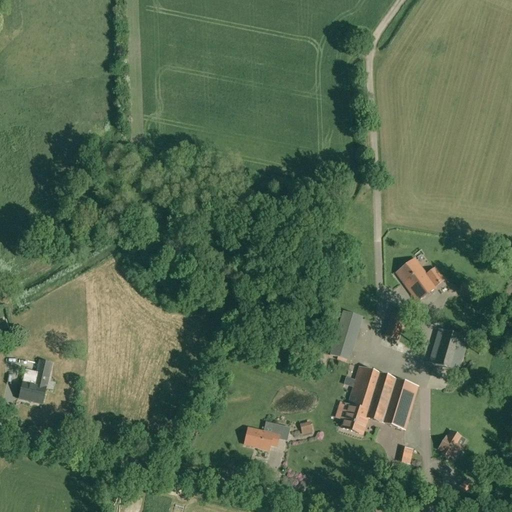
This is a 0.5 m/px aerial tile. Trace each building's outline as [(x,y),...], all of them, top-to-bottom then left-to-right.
[(416,302),(436,288),(435,288),(444,281),(437,272),(428,278),(415,259),(396,274),(416,302)] [(458,294),(472,299),(476,290),(462,285),(458,294)] [(397,341),(407,312),(394,308),(385,336),(397,341)] [(349,361),(362,319),(342,313),(330,355),(349,361)] [(469,340),(439,330),(429,363),(459,374),(469,340)] [(22,383),(19,399),(41,404),(51,365),(39,362),(34,386),(22,383)] [(345,411),(351,413),(344,434),(360,439),(367,418),(406,431),(420,388),(360,368),(345,411)] [(310,422),(299,425),(302,436),(313,434),(310,422)] [(277,448),(279,435),(264,432),(264,433),(248,429),(245,445),(269,451),(270,446),(277,448)] [(463,450),(449,438),(440,449),(454,461),(463,450)] [(408,465),(410,450),(399,448),(397,464),(408,465)] [(468,480),(464,484),(469,489),(473,485),(468,480)]
